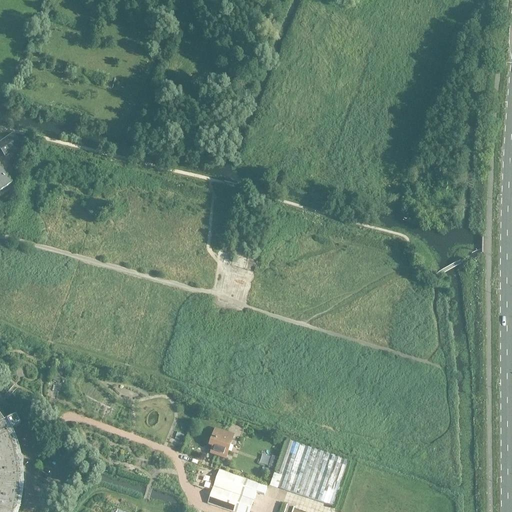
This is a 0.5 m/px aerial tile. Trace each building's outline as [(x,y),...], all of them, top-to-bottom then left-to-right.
[(160,90),(166,93),(170,84),(164,82),(160,90)] [(0,158),(3,156),(4,158),(19,148),(11,137),(0,144),(0,158)] [(0,191),(10,185),(0,169),(0,191)] [(19,426),(14,417),(0,424),(0,511),(17,511),(18,510),(20,502),(21,491),(22,483),(21,472),(20,462),(20,459),(17,449),(16,446),(12,435),(10,431),(19,426)] [(223,433),(216,431),(210,447),(213,448),(211,454),(226,460),(232,444),(228,443),(231,434),(224,432),(223,433)] [(273,486),(287,491),(333,506),(348,461),(288,440),(273,486)] [(279,459),(272,457),(268,469),(275,471),(279,459)] [(260,461),(258,469),(266,471),(268,463),(260,461)] [(219,470),(208,504),(230,511),(249,511),(254,498),(262,501),(266,489),(258,487),(259,484),(219,470)]
